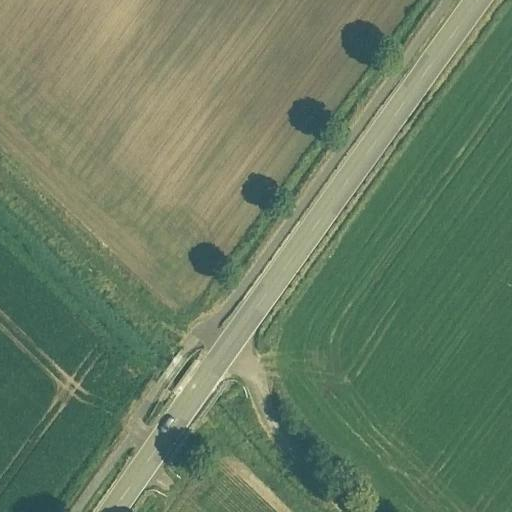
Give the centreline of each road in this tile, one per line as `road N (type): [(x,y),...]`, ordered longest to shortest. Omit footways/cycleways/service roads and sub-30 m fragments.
road 1 (secondary): [(110,511),(478,0)]
road 2 (track): [(275,421),(244,365),(192,324)]
road 3 (track): [(275,421),(362,511)]
